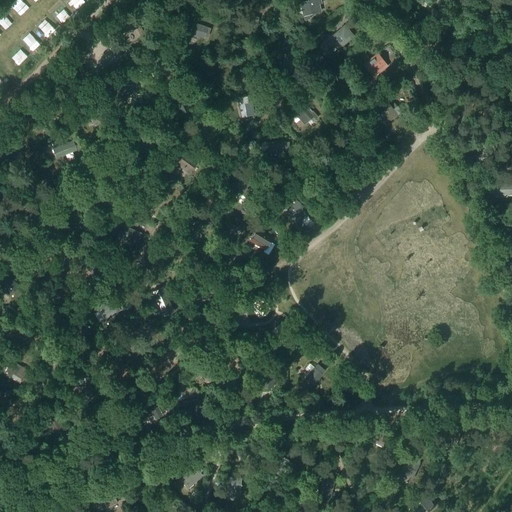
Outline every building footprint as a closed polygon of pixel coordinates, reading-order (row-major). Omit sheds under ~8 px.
[(320,0),(308,0),(299,2),(304,21),(310,19),(309,15),(321,12),(319,4),(322,4),(320,0)] [(127,24),(121,27),(125,36),(133,33),(135,38),(145,35),(138,19),(128,24),(129,25),(128,26),(127,24)] [(192,22),(188,34),(204,39),(204,37),(207,38),(210,28),(207,27),(192,22)] [(342,47),(354,36),(344,25),(328,39),(332,43),(336,40),(342,47)] [(294,64),(296,63),(292,52),(280,56),(283,65),(281,65),(284,74),(296,70),(294,64)] [(378,54),(363,65),(373,77),(379,72),(377,69),(380,66),(378,64),(383,61),(378,54)] [(328,79),(320,83),(322,90),(328,88),(330,93),(341,89),(334,73),(327,76),(328,79)] [(118,93),(139,86),(135,75),(120,80),(114,82),(118,93)] [(183,88),(169,94),(174,105),(178,114),(192,108),(188,99),(183,88)] [(62,111),(61,105),(59,96),(61,95),(61,90),(45,94),(49,108),(53,107),(55,113),(62,111)] [(248,95),(238,97),(242,117),(251,115),(253,115),(250,95),(248,95)] [(389,104),(376,113),(383,124),(389,120),(390,121),(398,116),(393,109),(397,107),(395,103),(391,106),(389,104)] [(304,104),(293,113),(304,125),(307,122),(312,127),(318,122),(315,119),(318,117),(313,111),(312,112),(304,104)] [(94,126),(110,120),(106,107),(88,113),(94,126)] [(138,135),(141,135),(142,141),(163,140),(163,134),(160,134),(159,128),(138,129),(138,135)] [(56,158),(77,150),(73,141),(53,149),(56,158)] [(476,158),(492,155),(490,146),(488,141),(473,145),(476,158)] [(283,150),(289,150),(289,142),(283,142),(268,142),(261,143),(262,150),(268,150),(268,152),(283,152),(283,150)] [(357,147),(350,152),(346,147),(341,152),(345,157),(346,156),(355,168),(366,160),(357,147)] [(197,162),(189,157),(191,154),(182,148),(176,156),(180,159),(176,164),(189,174),(197,162)] [(324,165),(320,169),(323,172),(333,184),(343,176),(333,164),(328,169),(324,165)] [(243,177),(238,185),(239,185),(242,187),(239,193),(248,198),(251,192),(253,193),(258,183),(247,177),(246,179),(243,177)] [(99,182),(83,186),(86,199),(102,196),(101,192),(99,182)] [(495,195),(511,193),(511,183),(494,185),(495,195)] [(153,211),(164,199),(160,195),(162,192),(157,188),(144,203),(153,211)] [(294,197),(287,203),(291,207),(293,209),(287,215),(300,229),(305,224),(302,220),(307,215),(300,208),(302,206),(294,197)] [(214,218),(206,213),(204,216),(198,212),(190,224),(205,233),(214,218)] [(53,219),(48,234),(54,236),(55,234),(66,237),(70,224),(53,219)] [(511,222),(511,223),(493,230),(495,238),(511,233),(511,219),(511,220),(511,222)] [(142,234),(123,225),(120,233),(126,236),(125,241),(136,245),(138,241),(139,241),(142,234)] [(272,238),(256,229),(249,241),(265,250),(272,238)] [(92,271),(88,279),(98,283),(99,280),(104,282),(112,267),(97,260),(96,262),(92,271)] [(19,285),(7,276),(0,284),(0,289),(10,297),(13,292),(18,296),(22,292),(17,288),(19,285)] [(195,291),(194,298),(212,300),(212,294),(217,294),(218,284),(201,283),(200,291),(195,291)] [(161,286),(150,290),(161,315),(171,311),(161,286)] [(105,319),(120,311),(120,310),(118,306),(114,299),(99,308),(105,319)] [(259,299),(250,306),(260,317),(268,310),(259,299)] [(62,307),(42,305),(41,311),(41,315),(41,317),(59,320),(62,307)] [(280,325),(271,332),(281,343),(289,337),(280,325)] [(143,353),(135,332),(125,336),(133,357),(143,353)] [(207,359),(201,365),(207,371),(202,375),(209,382),(213,378),(215,380),(222,373),(207,359)] [(8,365),(9,365),(4,373),(10,377),(13,374),(22,380),(27,370),(15,363),(10,360),(8,365)] [(325,370),(317,363),(314,367),(309,363),(304,369),(308,372),(304,376),(306,377),(305,378),(313,385),(325,370)] [(275,370),(250,368),(250,380),(261,381),(261,387),(274,388),(275,370)] [(89,376),(76,379),(78,387),(79,393),(82,393),(84,398),(93,397),(90,384),(91,384),(89,376)] [(197,398),(181,404),(187,421),(204,415),(197,398)] [(142,410),(138,412),(141,420),(153,415),(155,419),(162,416),(155,400),(140,407),(142,410)] [(48,417),(37,422),(43,433),(51,429),(54,434),(63,430),(60,423),(63,422),(60,416),(57,417),(50,421),(48,417)] [(455,426),(448,424),(444,435),(453,438),(451,444),(457,445),(458,441),(459,441),(463,428),(455,425),(455,426)] [(384,446),(390,433),(376,427),(370,441),(384,446)] [(416,462),(421,453),(412,448),(403,465),(400,473),(413,479),(420,464),(416,462)] [(276,458),(273,465),(276,467),(273,472),(280,476),(283,471),(284,472),(288,466),(294,470),(297,466),(282,456),(280,460),(276,458)] [(180,479),(188,488),(201,476),(201,475),(203,472),(197,465),(194,468),(194,467),(180,479)] [(321,487),(319,487),(317,494),(331,498),(336,477),(324,474),(321,487)] [(225,498),(236,499),(236,495),(239,496),(240,478),(227,477),(225,498)] [(99,511),(118,503),(111,491),(93,499),(99,511)] [(427,496),(410,511),(428,511),(435,506),(427,496)]
